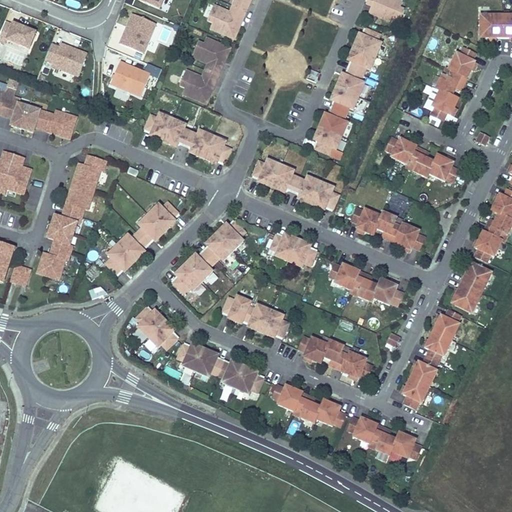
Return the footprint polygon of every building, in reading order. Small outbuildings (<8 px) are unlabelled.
[(235,0),(233,6),(246,12),(250,5),(243,2),(242,0),(235,0)] [(403,3),(396,0),(368,0),(366,4),(372,7),(380,10),(381,10),(382,13),(378,14),(377,17),(394,24),(396,19),(400,20),(404,11),(400,9),(403,3)] [(246,12),(233,6),(230,13),(219,8),(217,13),(212,11),(208,21),(213,23),(210,30),(235,40),(240,26),(231,22),(230,19),(237,17),(243,19),(246,12)] [(380,10),(372,7),(369,14),(377,17),(378,14),(382,13),(381,10),(380,10)] [(155,23),(132,14),(120,43),(143,53),(155,23)] [(511,15),(502,16),(502,39),(509,39),(511,38),(511,15)] [(502,39),(502,16),(489,16),(489,19),(480,19),(480,36),(489,36),(489,39),(496,39),(502,39)] [(243,19),(237,17),(230,19),(231,22),(240,26),(243,19)] [(12,25),(4,22),(0,32),(0,41),(5,43),(7,40),(29,48),(35,32),(13,23),(12,25)] [(381,36),(367,30),(361,43),(359,42),(356,42),(354,48),(376,58),(382,45),(378,43),(381,36)] [(231,49),(206,39),(204,45),(198,43),(194,53),(199,55),(197,60),(208,65),(205,71),(219,77),(222,70),(216,67),(213,60),(215,59),(225,63),(231,49)] [(0,59),(23,67),(27,53),(0,43),(0,59)] [(59,47),(51,44),(44,62),(78,76),(85,58),(85,53),(61,43),(59,47)] [(376,58),(354,48),(351,54),(352,57),(355,58),(350,70),(363,76),(366,69),(371,71),(376,58)] [(464,78),(468,70),(471,71),(474,63),(472,62),(475,54),(463,49),(459,56),(456,54),(449,70),(464,78)] [(225,63),(215,59),(213,60),(216,67),(222,70),(225,63)] [(120,61),(111,83),(140,96),(150,74),(120,61)] [(458,90),(464,78),(449,70),(446,68),(436,90),(440,92),(440,91),(452,97),(455,89),(458,90)] [(310,70),(306,80),(316,83),(320,74),(310,70)] [(363,76),(350,70),(344,83),(342,82),(339,83),(337,89),(359,98),(365,85),(360,83),(363,76)] [(219,77),(205,71),(202,78),(192,73),(189,78),(184,76),(180,86),(185,88),(183,95),(207,105),(213,91),(203,87),(202,84),(209,82),(216,84),(219,77)] [(461,92),(467,79),(464,78),(458,90),(461,92)] [(216,84),(209,82),(202,84),(203,87),(213,91),(216,84)] [(359,98),(337,89),(334,95),(335,97),(338,98),(332,111),(346,117),(349,110),(353,111),(359,98)] [(450,116),(454,108),(451,107),(456,98),(452,97),(440,91),(440,92),(432,107),(434,109),(431,116),(443,121),(446,114),(450,116)] [(0,115),(7,117),(12,102),(3,100),(0,110),(0,115)] [(12,102),(7,117),(14,119),(18,105),(12,102)] [(22,129),(29,108),(18,105),(12,126),(22,129)] [(29,108),(22,129),(33,133),(40,112),(29,108)] [(343,123),(346,117),(332,111),(327,123),(324,122),(322,123),(319,129),(342,138),(347,125),(343,123)] [(40,130),(46,113),(40,112),(35,128),(40,130)] [(70,139),(76,119),(56,112),(50,133),(70,139)] [(46,113),(40,130),(50,133),(55,116),(46,113)] [(173,120),(160,115),(158,119),(151,116),(145,130),(158,135),(157,138),(157,140),(163,143),(173,120)] [(191,133),(184,130),(186,126),(173,120),(163,143),(169,145),(172,144),(173,142),(185,147),(191,133)] [(342,138),(319,129),(317,135),(318,138),(321,139),(315,151),(329,157),(332,150),(336,152),(342,138)] [(213,138),(200,132),(198,136),(191,133),(185,147),(198,152),(197,155),(198,158),(204,160),(213,138)] [(489,139),(480,134),(477,141),(477,142),(479,143),(481,144),(483,145),(485,146),(489,139)] [(231,150),(225,147),(226,143),(213,138),(204,160),(210,163),(212,162),(213,159),(226,164),(231,150)] [(414,150),(406,146),(408,143),(400,140),(399,142),(391,139),(386,151),(393,155),(391,158),(407,166),(414,150)] [(429,153),(416,148),(415,150),(427,156),(429,153)] [(415,150),(414,150),(407,166),(406,168),(427,179),(428,175),(428,174),(433,163),(426,159),(427,156),(415,150)] [(10,170),(14,156),(4,153),(1,161),(2,161),(0,167),(10,170)] [(22,168),(24,159),(14,156),(10,170),(20,173),(21,167),(22,168)] [(98,170),(101,161),(89,157),(86,166),(98,170)] [(226,164),(213,159),(212,162),(224,167),(226,164)] [(453,164),(445,160),(444,163),(435,159),(433,163),(428,174),(428,175),(444,182),(445,180),(453,184),(458,171),(451,168),(453,164)] [(0,192),(2,193),(10,170),(0,167),(2,161),(1,161),(0,160),(0,187),(0,192)] [(104,171),(107,162),(101,161),(98,170),(104,171)] [(281,167),(268,161),(266,165),(259,162),(253,176),(266,181),(265,184),(266,186),(272,189),(281,167)] [(73,184),(92,190),(98,170),(86,166),(79,164),(73,184)] [(23,195),(31,171),(22,168),(21,167),(20,173),(10,170),(2,193),(6,194),(7,190),(23,195)] [(293,177),(294,172),(281,167),(272,189),(277,192),(280,190),(281,188),(294,193),(300,179),(293,177)] [(136,177),(139,172),(130,168),(128,173),(136,177)] [(321,184),(308,178),(306,182),(300,179),(294,193),(306,198),(305,201),(306,204),(312,206),(321,184)] [(88,210),(86,209),(92,190),(73,184),(67,204),(82,208),(79,217),(83,219),(85,219),(88,210)] [(340,197),(333,194),(335,189),(321,184),(312,206),(318,209),(320,208),(321,205),(334,211),(340,197)] [(294,193),(281,188),(280,190),(293,196),(294,193)] [(499,195),(495,203),(498,204),(494,213),(498,215),(510,221),(510,220),(511,215),(511,192),(507,190),(503,197),(499,195)] [(306,198),(294,193),(293,196),(305,201),(306,198)] [(178,214),(168,203),(163,209),(159,205),(149,216),(166,233),(171,228),(171,225),(169,224),(178,214)] [(82,208),(67,204),(64,213),(79,217),(82,208)] [(357,229),(365,233),(366,230),(375,234),(377,230),(382,218),(381,218),(365,211),(364,213),(357,210),(352,222),(359,225),(357,229)] [(79,217),(64,213),(62,219),(75,223),(77,223),(79,217)] [(180,216),(178,214),(169,224),(171,225),(180,216)] [(385,233),(383,236),(396,241),(397,242),(403,225),(405,223),(383,214),(381,218),(382,218),(377,230),(385,233)] [(486,234),(485,234),(501,242),(504,243),(511,226),(511,221),(510,220),(510,221),(498,215),(494,223),(492,222),(486,234)] [(166,233),(149,216),(139,226),(142,229),(137,234),(147,245),(157,235),(159,237),(162,238),(166,233)] [(52,228),(71,234),(75,223),(62,219),(56,217),(52,228)] [(489,220),(483,232),(486,234),(492,222),(489,220)] [(234,221),(224,231),(226,233),(235,223),(234,221)] [(246,234),(235,223),(226,233),(224,231),(221,231),(217,235),(234,252),(244,242),(241,239),(246,234)] [(397,242),(405,245),(404,248),(411,251),(413,248),(420,252),(425,239),(418,236),(419,232),(403,225),(397,242)] [(71,234),(52,228),(49,238),(56,241),(68,244),(71,234)] [(147,245),(137,234),(131,240),(128,236),(118,246),(135,264),(140,259),(140,256),(138,254),(147,245)] [(501,242),(485,234),(482,242),(479,241),(475,249),(478,250),(474,257),(487,263),(490,256),(494,257),(501,242)] [(159,237),(157,235),(147,245),(149,247),(159,237)] [(234,252),(217,235),(212,239),(212,242),(214,244),(204,254),(215,264),(220,259),(224,263),(234,252)] [(289,263),(299,241),(292,238),(290,239),(289,242),(276,236),(271,250),(277,253),(276,258),(289,263)] [(382,239),(395,244),(396,241),(383,236),(382,239)] [(68,244),(56,241),(54,247),(66,250),(68,244)] [(317,254),(304,248),(305,246),(304,243),(299,241),(289,263),(302,269),(304,265),(311,268),(317,254)] [(212,242),(203,252),(204,254),(214,244),(212,242)] [(149,247),(147,245),(138,254),(140,256),(149,247)] [(0,281),(4,283),(8,270),(5,270),(7,264),(9,265),(13,253),(7,250),(7,249),(0,246),(0,281)] [(135,264),(118,246),(108,257),(111,260),(106,265),(116,276),(126,266),(128,268),(131,268),(135,264)] [(304,248),(317,254),(318,251),(305,246),(304,248)] [(66,250),(54,247),(52,256),(63,259),(66,250)] [(59,280),(66,260),(68,261),(71,252),(66,250),(63,259),(52,256),(45,253),(38,274),(57,280),(59,280)] [(193,261),(195,263),(204,254),(203,252),(193,261)] [(215,264),(204,254),(195,263),(193,261),(190,261),(186,266),(203,283),(213,273),(210,270),(215,264)] [(128,268),(126,266),(116,276),(118,278),(128,268)] [(203,283),(186,266),(181,270),(181,273),(183,275),(173,284),(184,295),(189,290),(192,293),(203,283)] [(352,269),(344,266),(342,268),(335,266),(330,278),(337,281),(336,284),(351,291),(358,276),(350,272),(352,269)] [(482,294),(488,283),(486,281),(490,273),(474,266),(471,274),(468,273),(465,278),(462,285),(482,294)] [(26,286),(31,271),(17,267),(12,282),(26,286)] [(181,273),(171,282),(173,284),(183,275),(181,273)] [(373,278),(360,273),(359,276),(372,281),(373,278)] [(372,281),(359,276),(358,276),(351,291),(350,294),(372,303),(374,299),(373,299),(378,287),(370,284),(372,281)] [(398,288),(390,284),(389,287),(380,283),(378,287),(373,299),(374,299),(390,306),(391,304),(398,307),(403,295),(396,292),(398,288)] [(477,306),(482,294),(462,285),(459,291),(456,296),(459,298),(455,306),(470,314),(474,305),(477,306)] [(108,294),(101,288),(89,291),(92,300),(108,294)] [(344,301),(347,295),(339,291),(336,297),(344,301)] [(251,303),(238,298),(236,302),(229,299),(223,313),(236,318),(235,321),(235,323),(242,325),(242,324),(243,321),(249,307),(251,303)] [(271,312),(258,306),(256,310),(249,307),(243,321),(256,327),(255,329),(256,332),(262,334),(271,312)] [(149,307),(147,309),(156,319),(158,317),(149,307)] [(148,338),(166,321),(161,317),(158,317),(156,319),(147,309),(136,320),(141,325),(138,328),(148,338)] [(458,325),(461,318),(449,311),(445,319),(441,317),(438,325),(442,327),(438,335),(452,342),(460,326),(458,325)] [(284,318),(271,312),(262,334),(268,337),(270,336),(271,333),(283,338),(289,325),(283,322),(284,318)] [(222,315),(235,321),(236,318),(223,313),(222,315)] [(178,340),(168,331),(170,329),(170,326),(166,321),(148,338),(158,349),(162,346),(167,351),(178,340)] [(256,327),(243,321),(242,324),(255,329),(256,327)] [(438,335),(442,327),(438,325),(434,333),(438,335)] [(168,331),(178,340),(180,338),(170,329),(168,331)] [(399,339),(392,335),(388,344),(395,347),(396,346),(397,344),(398,343),(399,341),(399,339)] [(452,342),(438,335),(434,343),(430,341),(426,349),(430,351),(426,358),(439,364),(442,357),(444,358),(452,342)] [(328,346),(313,339),(312,341),(304,338),(299,351),(306,354),(304,358),(312,361),(314,358),(322,362),(324,358),(329,347),(328,346)] [(352,351),(330,342),(328,346),(329,347),(324,358),(332,362),(331,364),(343,370),(344,370),(351,354),(352,351)] [(196,373),(206,350),(200,348),(197,349),(196,351),(184,346),(178,360),(184,363),(183,367),(196,373)] [(224,363),(211,358),(213,355),(212,353),(206,350),(196,373),(209,378),(211,374),(218,377),(224,363)] [(373,368),(365,364),(367,361),(351,354),(344,370),(352,373),(351,376),(359,380),(360,377),(367,380),(373,368)] [(225,361),(213,355),(211,358),(224,363),(225,361)] [(435,371),(439,364),(426,358),(423,365),(419,363),(415,371),(419,373),(415,381),(430,388),(437,372),(435,371)] [(236,390),(246,368),(240,365),(237,366),(236,368),(224,363),(218,377),(225,380),(223,384),(236,390)] [(343,370),(331,364),(330,367),(342,372),(343,370)] [(165,367),(163,375),(179,380),(181,373),(165,367)] [(264,380),(252,375),(253,373),(252,370),(246,368),(236,390),(249,396),(251,391),(258,394),(264,380)] [(415,381),(419,373),(415,371),(411,380),(415,381)] [(415,381),(411,380),(407,388),(411,390),(415,381)] [(430,388),(415,381),(411,390),(407,388),(403,395),(408,398),(404,405),(416,411),(420,403),(422,405),(430,388)] [(295,390),(286,387),(285,390),(278,387),(273,399),(280,402),(279,406),(295,413),(302,397),(293,393),(295,390)] [(316,399),(303,394),(302,397),(315,402),(316,399)] [(315,402),(302,397),(295,413),(293,415),(315,425),(317,421),(316,420),(321,408),(313,405),(315,402)] [(341,409),(333,405),(332,408),(323,404),(321,408),(316,420),(317,421),(333,427),(334,425),(341,428),(346,416),(339,413),(341,409)] [(370,423),(362,419),(361,422),(353,419),(348,431),(355,434),(354,438),(370,445),(377,429),(369,426),(370,423)] [(391,432),(379,426),(377,429),(390,435),(391,432)] [(390,435),(377,429),(370,445),(369,448),(390,457),(392,453),(391,452),(396,441),(388,437),(390,435)] [(416,441),(408,438),(407,440),(398,437),(396,441),(391,452),(392,453),(408,460),(409,458),(416,461),(422,448),(414,445),(416,441)]
